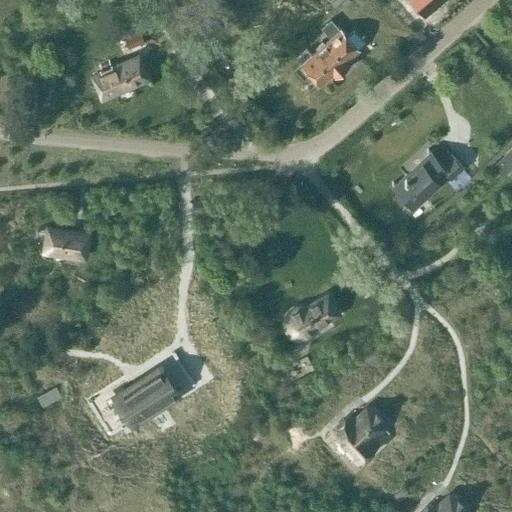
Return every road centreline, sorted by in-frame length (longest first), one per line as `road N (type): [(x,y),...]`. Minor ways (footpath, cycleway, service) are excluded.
road 1 (unclassified): [(0,133),(291,155)]
road 2 (unclassified): [(291,155),(328,139),(486,0)]
road 3 (residential): [(291,155),(397,275)]
